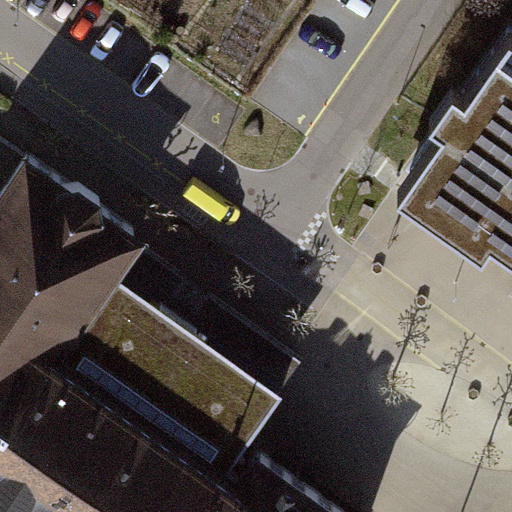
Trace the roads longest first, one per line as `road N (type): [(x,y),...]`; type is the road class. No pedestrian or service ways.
road 1 (residential): [(0,26),(273,226)]
road 2 (residential): [(273,226),(511,391)]
road 3 (residential): [(432,0),(273,226)]
